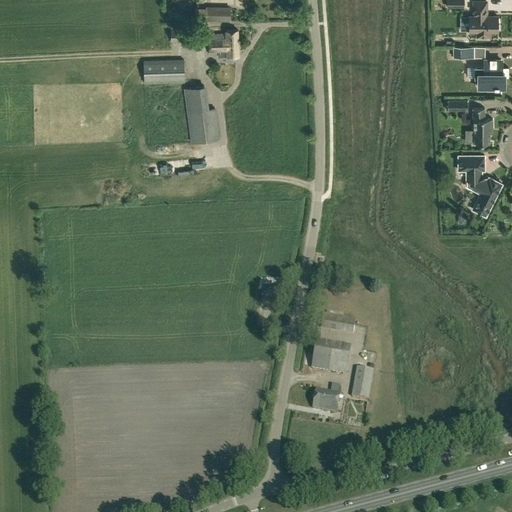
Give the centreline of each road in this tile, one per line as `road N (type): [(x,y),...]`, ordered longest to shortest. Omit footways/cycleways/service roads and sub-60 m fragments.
road 1 (unclassified): [(277,489),(278,420),(319,198),(312,0)]
road 2 (unclassified): [(277,489),(352,479),(511,436)]
road 3 (track): [(243,24),(201,26),(190,51),(218,102),(266,24)]
road 4 (track): [(190,51),(0,59)]
road 5 (primary): [(333,511),(511,464)]
road 6 (track): [(218,102),(227,167),(319,187)]
